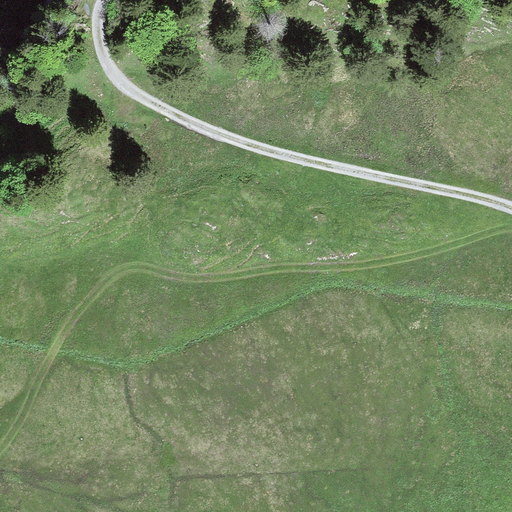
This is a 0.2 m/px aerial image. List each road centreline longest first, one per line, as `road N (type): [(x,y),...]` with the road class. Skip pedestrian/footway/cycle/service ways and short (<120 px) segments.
road 1 (track): [(0,448),(101,285),(125,271),(189,278),(298,271),(408,257),(511,226)]
road 2 (track): [(511,210),(178,121),(111,69),(101,41),(108,0)]
